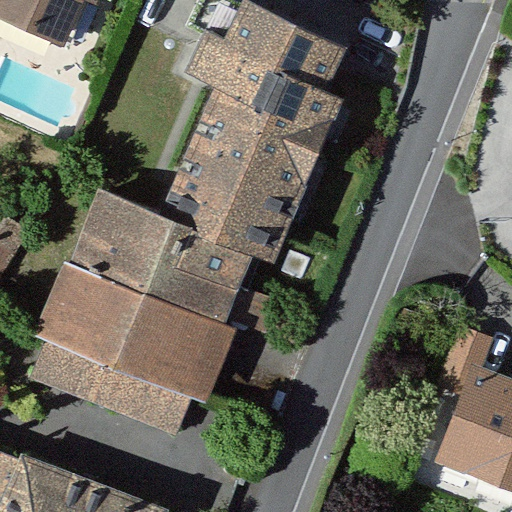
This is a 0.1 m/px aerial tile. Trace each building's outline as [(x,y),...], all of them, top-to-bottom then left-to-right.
[(0,0),(0,16),(66,50),(90,0),(0,0)] [(340,87),(232,41),(163,205),(250,241),(270,250),(340,87)] [(74,258),(227,310),(250,241),(99,190),(74,258)] [(74,258),(22,385),(184,451),(236,324),(74,258)] [(511,490),(511,377),(463,362),(430,464),(511,490)] [(172,511),(173,511),(16,449),(0,488),(0,511),(172,511)]
